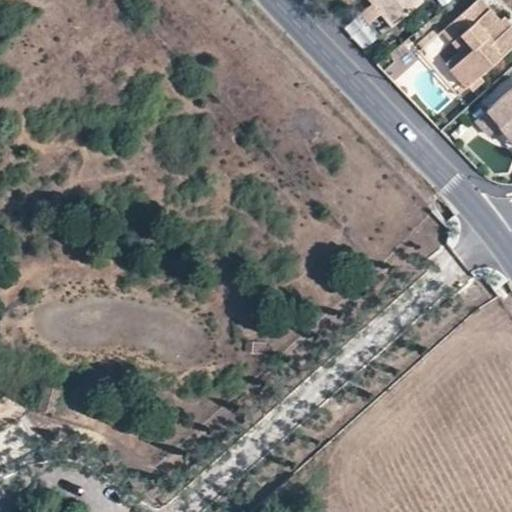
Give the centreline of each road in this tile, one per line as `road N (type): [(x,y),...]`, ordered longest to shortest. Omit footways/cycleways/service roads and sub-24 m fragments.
road 1 (track): [(500,234),(177,511)]
road 2 (tertiary): [(500,234),(281,0)]
road 3 (track): [(121,511),(86,476),(64,469),(40,471),(0,494)]
